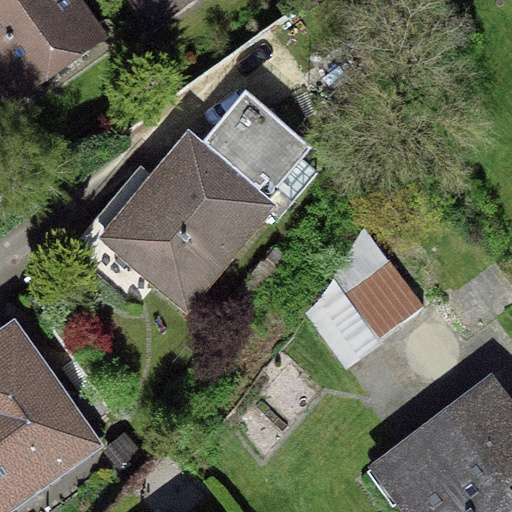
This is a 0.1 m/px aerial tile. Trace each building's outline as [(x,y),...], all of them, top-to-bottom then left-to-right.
[(73,14),(62,0),(0,0),(0,48),(30,91),(84,52),(63,22),(73,14)] [(122,0),(145,32),(176,10),(169,0),(122,0)] [(264,212),(185,145),(82,268),(131,310),(151,285),(181,311),(264,212)] [(374,345),(419,310),(387,266),(341,301),(374,345)] [(0,511),(2,511),(91,449),(8,333),(0,339),(0,511)] [(511,511),(511,416),(490,388),(410,447),(418,458),(379,487),(397,511),(511,511)]
